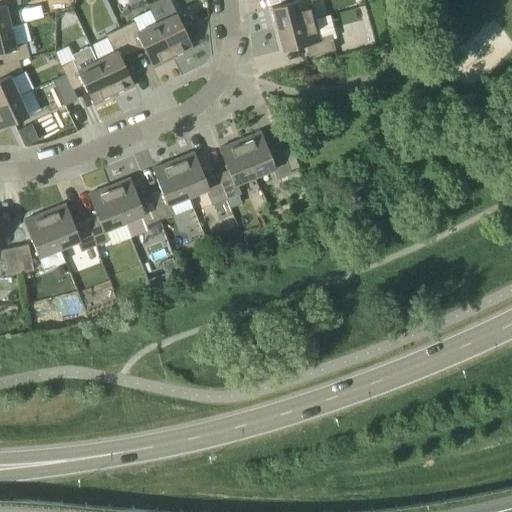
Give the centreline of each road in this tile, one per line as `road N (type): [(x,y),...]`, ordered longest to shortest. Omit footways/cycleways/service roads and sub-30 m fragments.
road 1 (secondary): [(151,447),(332,398),(511,325)]
road 2 (residential): [(0,171),(107,146),(201,102),(226,70),(228,0)]
road 3 (secondary): [(0,476),(151,447)]
road 4 (secondary): [(151,447),(0,458)]
